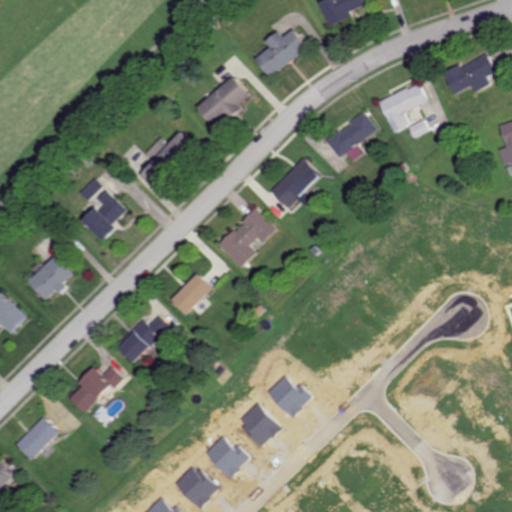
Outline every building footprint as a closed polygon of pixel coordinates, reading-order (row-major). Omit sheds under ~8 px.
[(330,25),(354,16),(351,8),(371,0),(320,0),(321,0),(330,25)] [(272,76),(310,48),(295,28),(285,36),(281,31),(268,40),(273,46),(258,57),(272,76)] [(445,73),(455,93),(473,84),(477,91),(492,83),(488,75),(497,70),(488,51),(445,73)] [(218,127),(245,106),(242,103),(252,95),(237,76),(200,105),(218,127)] [(430,101),(420,82),(381,101),(395,132),(411,125),(405,113),(430,101)] [(379,129),(367,112),(327,139),(340,157),(348,152),(353,160),(364,152),(358,143),(379,129)] [(431,129),(426,119),(410,127),(415,137),(431,129)] [(511,120),(501,124),(506,147),(500,148),(504,165),(511,162),(511,120)] [(149,152),(156,159),(142,174),(154,186),(197,144),(184,131),(170,145),(163,138),(149,152)] [(272,190),(290,208),(323,174),(305,157),(272,190)] [(82,193),(90,201),(104,186),(96,178),(82,193)] [(99,198),(103,203),(85,221),(104,241),(118,227),(114,223),(129,210),(109,189),(99,198)] [(276,228),(256,208),(220,245),(241,266),(256,252),(250,245),(258,237),(263,242),(276,228)] [(77,274),(58,254),(29,281),(47,300),(57,290),(58,291),(77,274)] [(213,288),(198,273),(172,300),(188,314),(213,288)] [(14,333),(30,316),(4,292),(0,296),(0,327),(4,323),(14,333)] [(121,347),(139,363),(172,325),(160,315),(151,325),(145,320),(121,347)] [(112,384),(116,388),(126,378),(113,366),(105,375),(96,366),(80,383),(84,386),(72,398),(87,412),(112,384)] [(19,444),(35,459),(62,431),(46,416),(19,444)] [(0,496),(19,479),(3,462),(0,464),(0,496)]
